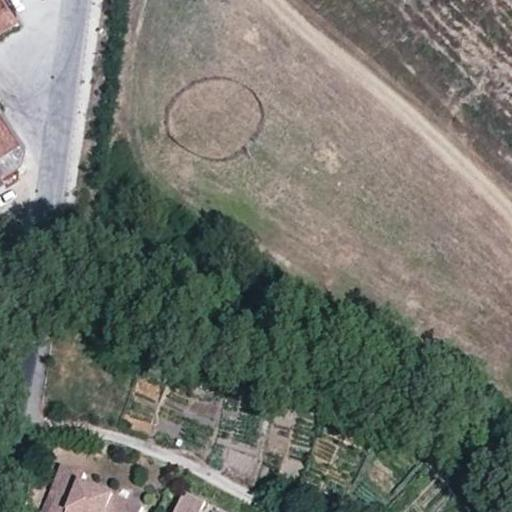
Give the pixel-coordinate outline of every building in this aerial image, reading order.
[(0,0),(0,184),(20,172),(24,154),(0,116),(0,33),(14,24),(0,0)] [(79,313),(88,318),(92,311),(84,305),(79,313)] [(332,400),(337,388),(329,387),(326,398),(332,400)] [(137,511),(140,507),(80,483),(83,472),(60,464),(50,489),(55,493),(47,511),(137,511)] [(197,511),(203,499),(187,492),(178,511),(197,511)]
